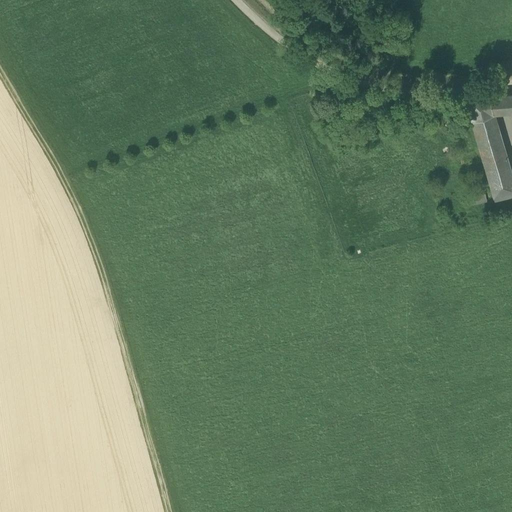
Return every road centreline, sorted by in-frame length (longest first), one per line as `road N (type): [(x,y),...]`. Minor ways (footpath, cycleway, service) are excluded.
road 1 (track): [(164,511),(85,231),(0,67)]
road 2 (unclassified): [(511,85),(442,93),(338,77),(284,42),(242,0)]
